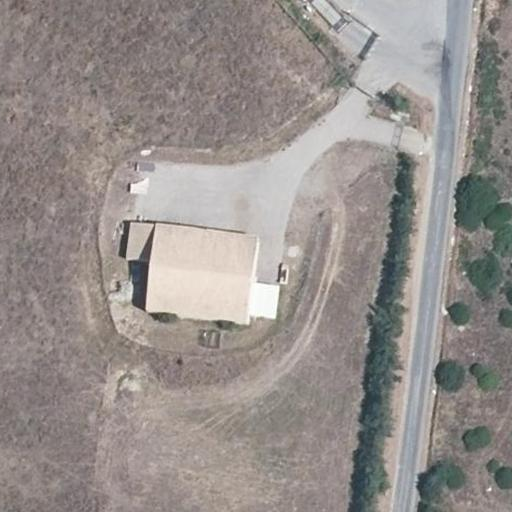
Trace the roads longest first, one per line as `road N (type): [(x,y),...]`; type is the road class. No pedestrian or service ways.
road 1 (unclassified): [(459,0),(396,511)]
road 2 (unknown): [(379,14),(332,44),(275,111),(239,133)]
